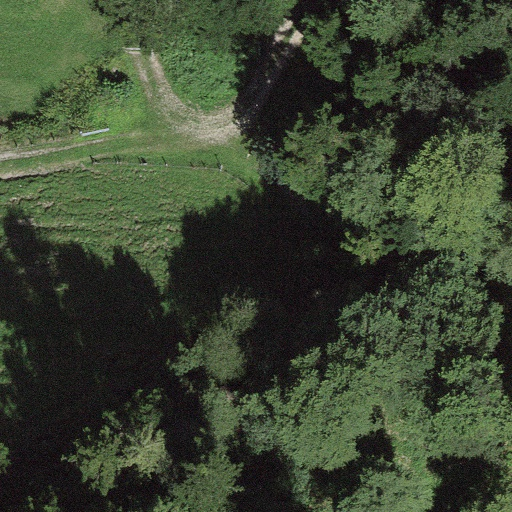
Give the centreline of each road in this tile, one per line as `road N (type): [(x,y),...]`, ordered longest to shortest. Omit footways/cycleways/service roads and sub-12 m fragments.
road 1 (track): [(0,157),(236,122)]
road 2 (track): [(236,122),(319,0)]
